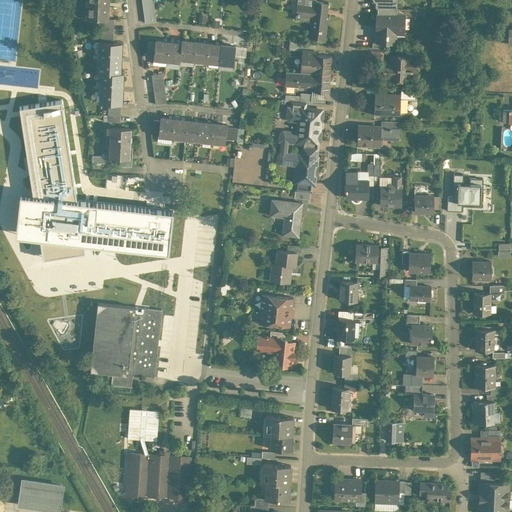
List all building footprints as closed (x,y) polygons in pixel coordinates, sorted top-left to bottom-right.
[(108,0),(87,0),(86,17),(101,18),(107,18),(108,18),(108,0)] [(314,0),(314,1),(313,3),(309,3),(309,5),(300,4),(299,11),(298,11),(297,15),(311,16),(309,37),(325,39),(328,17),(323,17),(324,9),(328,9),(328,2),(314,0)] [(372,0),(373,1),(375,2),(377,2),(376,13),(396,14),(396,8),(396,0),(372,0)] [(396,14),(376,13),(376,31),(377,31),(377,41),(377,42),(386,42),(395,42),(395,29),(404,29),(405,15),(396,14)] [(169,41),(155,40),(155,41),(154,56),(153,58),(167,59),(169,41)] [(195,41),(182,40),(181,43),(180,58),(193,59),(195,41)] [(121,42),(100,41),(99,57),(120,58),(121,42)] [(155,41),(148,41),(147,55),(154,56),(155,41)] [(181,43),(169,41),(167,59),(180,61),(180,58),(181,43)] [(208,43),(195,41),(193,59),(206,61),(208,43)] [(316,44),(290,41),(289,49),(303,50),(316,51),(316,44)] [(221,44),(208,43),(206,61),(219,62),(221,44)] [(235,46),(221,44),(219,62),(233,64),(235,46)] [(372,47),(369,47),(368,59),(383,60),(384,48),(372,47)] [(331,55),(315,54),(316,51),(303,50),(301,71),(313,72),(314,72),(329,73),(331,55)] [(410,55),(391,54),(390,63),(382,62),(382,76),(393,77),(393,79),(409,80),(410,71),(418,71),(418,57),(410,57),(410,55)] [(120,58),(99,57),(98,72),(123,73),(123,72),(120,72),(120,58)] [(301,71),(286,70),(285,84),(302,86),(303,82),(313,82),(313,72),(301,71)] [(123,73),(98,72),(101,72),(101,87),(122,88),(123,73)] [(329,73),(314,72),(313,82),(312,90),(328,91),(329,73)] [(122,88),(101,87),(100,102),(109,103),(121,103),(122,88)] [(415,88),(401,88),(400,95),(400,96),(414,96),(415,88)] [(313,93),(299,92),(298,101),(312,102),(313,93)] [(400,95),(375,94),(374,110),(399,112),(400,96),(400,95)] [(39,104),(19,107),(20,111),(21,116),(27,157),(30,175),(33,191),(33,194),(77,199),(75,188),(74,184),(70,154),(69,151),(63,109),(61,100),(47,102),(39,104)] [(306,102),(292,100),(291,107),(305,109),(306,102)] [(121,103),(109,103),(108,114),(120,115),(121,103)] [(291,107),(288,107),(287,117),(289,119),(297,120),(299,122),(298,131),(296,132),(283,131),(280,133),(279,140),(282,140),(302,143),(302,139),(318,141),(319,141),(323,111),(305,109),(291,107)] [(173,118),(160,117),(158,135),(171,136),(173,118)] [(186,120),(173,118),(171,136),(184,138),(186,120)] [(199,121),(186,120),(184,138),(197,139),(199,121)] [(212,123),(199,121),(197,139),(210,140),(212,123)] [(227,124),(212,123),(210,140),(225,142),(225,138),(227,127),(227,124)] [(383,127),(357,125),(357,142),(370,143),(370,144),(380,145),(380,136),(386,136),(386,138),(390,138),(390,136),(391,129),(395,129),(395,127),(383,127)] [(131,127),(110,126),(110,127),(112,127),(112,141),(130,142),(131,127)] [(318,141),(302,139),(302,143),(302,148),(317,150),(318,141)] [(317,150),(302,148),(302,143),(282,140),(280,152),(278,154),(277,160),(279,162),(296,164),(294,182),(296,182),(312,184),(314,184),(315,175),(317,175),(318,166),(316,166),(318,156),(317,156),(317,150)] [(130,142),(112,141),(111,157),(121,157),(121,165),(131,165),(131,157),(129,157),(130,142)] [(373,160),(372,151),(352,152),(352,161),(373,160)] [(357,172),(347,172),(347,179),(346,197),(367,197),(368,180),(357,179),(357,172)] [(450,195),(450,208),(463,208),(463,204),(485,204),(485,183),(464,183),(464,173),(452,173),(452,182),(455,182),(455,195),(450,195)] [(312,184),(296,182),(295,190),(310,192),(311,192),(312,184)] [(394,183),(388,183),(388,186),(380,186),(380,204),(400,204),(400,186),(394,186),(394,183)] [(295,190),(294,197),(309,199),(310,192),(295,190)] [(169,251),(173,210),(164,209),(153,208),(138,206),(96,201),(93,201),(89,200),(85,200),(77,199),(33,194),(20,192),(14,235),(40,238),(83,242),(113,245),(169,251)] [(433,195),(414,195),(414,212),(433,212),(433,195)] [(302,202),(272,199),(270,214),(286,216),(285,226),(283,226),(282,234),(298,235),(300,217),(298,217),(299,202),(302,202)] [(83,242),(40,238),(43,257),(85,252),(83,242)] [(301,245),(288,244),(287,250),(296,251),(296,252),(300,253),(301,245)] [(378,245),(358,244),(357,260),(377,261),(378,245)] [(287,250),(278,249),(276,263),(272,262),(271,273),(275,273),(274,280),(289,282),(291,265),(295,266),(296,252),(296,251),(287,250)] [(409,252),(408,263),(408,270),(430,271),(430,253),(409,252)] [(490,262),(472,262),(472,278),(480,278),(490,278),(490,262)] [(357,282),(341,281),(340,300),(356,300),(357,282)] [(503,284),(489,285),(489,292),(490,292),(490,293),(503,293),(503,284)] [(416,285),(410,285),(405,285),(404,297),(409,297),(409,299),(430,300),(431,286),(416,285)] [(489,292),(473,292),(473,312),(490,312),(490,293),(490,292),(489,292)] [(293,297),(261,294),(258,322),(290,325),(293,297)] [(86,342),(89,298),(76,297),(73,341),(86,342)] [(134,306),(98,302),(91,369),(113,371),(111,383),(131,386),(132,380),(133,374),(155,376),(158,346),(158,343),(159,340),(161,316),(162,309),(149,307),(137,306),(134,306)] [(419,314),(407,313),(406,324),(411,325),(411,324),(418,324),(419,314)] [(354,319),(338,318),(337,337),(353,338),(354,319)] [(418,324),(411,324),(411,325),(410,342),(431,343),(431,338),(432,338),(432,334),(431,334),(432,325),(418,324)] [(493,329),(475,329),(475,349),(493,350),(493,329)] [(282,331),(270,330),(269,337),(281,338),(282,331)] [(285,341),(281,338),(269,337),(258,336),(257,345),(261,346),(261,349),(274,351),(272,363),(291,365),(294,342),(285,341)] [(351,346),(339,346),(339,352),(346,352),(346,355),(351,355),(351,346)] [(346,352),(339,352),(339,355),(335,354),(334,372),(349,373),(350,364),(351,364),(351,355),(346,355),(346,352)] [(417,356),(416,356),(415,373),(422,374),(433,374),(434,357),(417,356)] [(494,364),(475,364),(475,386),(491,386),(493,386),(494,364)] [(415,373),(412,373),(411,384),(422,385),(422,374),(415,373)] [(349,387),(333,386),(332,408),(350,409),(350,400),(348,400),(349,387)] [(434,394),(414,393),(413,409),(420,409),(420,419),(415,419),(415,423),(432,424),(433,413),(434,394)] [(491,393),(486,393),(486,401),(491,400),(491,401),(498,401),(498,393),(491,393)] [(486,401),(473,401),(473,422),(491,422),(491,401),(491,400),(486,401)] [(252,405),(241,404),(240,416),(251,417),(252,405)] [(293,416),(265,415),(264,433),(272,433),(292,434),(293,416)] [(385,440),(403,440),(403,422),(386,421),(385,440)] [(352,424),(333,423),(332,441),(351,442),(351,441),(354,441),(355,431),(352,431),(352,424)] [(292,434),(272,433),(271,448),(291,449),(292,434)] [(488,438),(471,438),(470,438),(471,457),(479,457),(479,462),(492,462),(492,457),(500,457),(500,438),(500,435),(488,435),(488,438)] [(160,455),(128,452),(125,492),(187,496),(190,456),(169,455),(170,453),(165,453),(160,453),(160,455)] [(290,465),(263,463),(262,469),(265,469),(264,480),(262,480),(262,481),(266,482),(266,481),(289,483),(290,465)] [(490,471),(480,471),(480,481),(490,482),(490,471)] [(349,478),(335,478),(335,479),(336,479),(335,497),(334,497),(334,498),(356,499),(360,499),(360,491),(361,479),(354,479),(349,479),(349,478)] [(62,485),(24,480),(20,502),(59,508),(62,485)] [(399,480),(375,480),(375,501),(398,501),(398,491),(399,480)] [(289,483),(266,481),(266,482),(265,497),(265,498),(269,498),(288,500),(289,483)] [(490,482),(480,481),(478,511),(506,511),(507,506),(506,506),(506,498),(509,499),(509,498),(506,498),(506,491),(507,491),(508,483),(490,482)] [(445,483),(420,482),(420,492),(427,493),(427,500),(428,500),(428,499),(444,500),(444,497),(451,498),(451,495),(450,495),(450,490),(445,490),(445,483)] [(366,492),(360,491),(360,499),(356,499),(355,505),(365,505),(366,492)] [(265,497),(255,497),(254,504),(254,505),(268,506),(269,498),(265,498),(265,497)]
